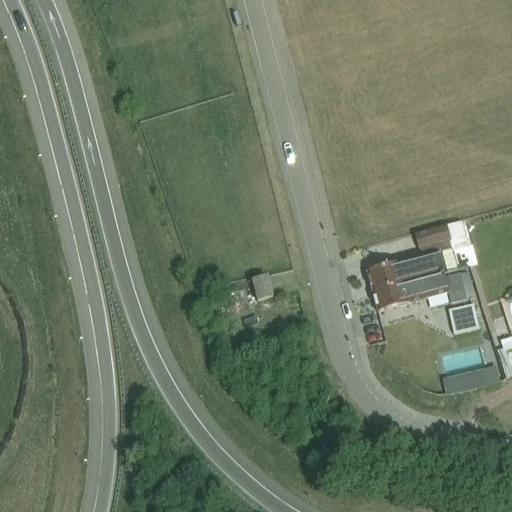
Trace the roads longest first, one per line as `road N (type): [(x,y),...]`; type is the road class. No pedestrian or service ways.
road 1 (motorway): [(283,511),(206,444),(147,350),(43,0)]
road 2 (unclassified): [(255,0),(356,382),(380,411),(416,432),(511,451)]
road 3 (motorway): [(9,0),(54,134),(98,319),(108,415),(99,511)]
